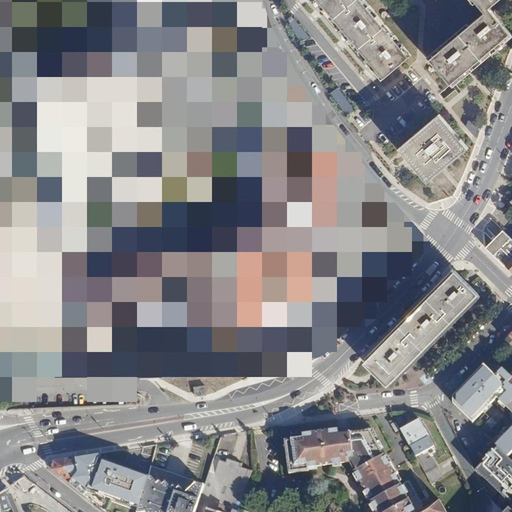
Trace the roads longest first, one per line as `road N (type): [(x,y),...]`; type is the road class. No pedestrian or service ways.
road 1 (residential): [(451,237),(405,209),(340,136),(263,0)]
road 2 (tertiary): [(27,452),(238,415),(289,394)]
road 3 (tertiary): [(289,394),(62,426)]
road 4 (tertiary): [(451,237),(360,339),(289,394)]
road 5 (tertiary): [(511,105),(482,185),(451,237)]
road 6 (residential): [(428,395),(480,490),(483,511)]
